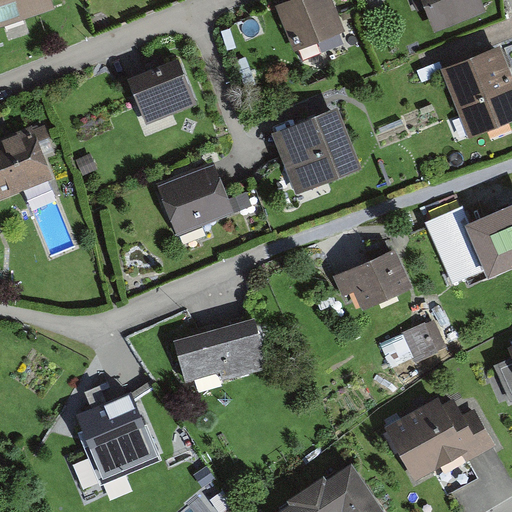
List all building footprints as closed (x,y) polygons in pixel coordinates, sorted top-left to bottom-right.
[(0,0),(0,24),(52,7),(49,0),(0,0)] [(292,55),(346,36),(333,0),(295,0),(275,7),(292,55)] [(417,0),(432,32),(484,8),(480,0),(417,0)] [(470,146),(511,128),(511,89),(496,51),(440,74),(470,146)] [(143,129),(198,105),(183,69),(127,92),(143,129)] [(292,200),(355,173),(329,113),(266,140),(292,200)] [(0,202),(47,183),(29,137),(0,148),(0,202)] [(176,238),(230,214),(209,169),(156,193),(176,238)] [(425,229),(452,289),(511,262),(511,211),(469,231),(461,213),(425,229)] [(349,316),(408,287),(393,258),(334,286),(349,316)] [(432,317),(372,348),(391,385),(452,353),(432,317)] [(187,394),(276,368),(263,322),(173,348),(187,394)] [(96,466),(155,438),(134,395),(75,423),(96,466)] [(387,430),(420,490),(471,462),(437,402),(387,430)] [(374,511),(341,469),(284,511),(374,511)]
